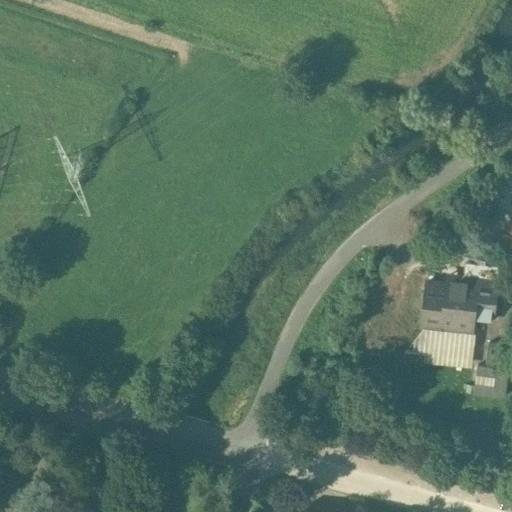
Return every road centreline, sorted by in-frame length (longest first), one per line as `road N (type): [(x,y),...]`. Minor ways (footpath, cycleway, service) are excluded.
road 1 (unclassified): [(511,129),(400,209),(336,267),(284,350),(255,448)]
road 2 (unclassified): [(255,448),(469,511)]
road 3 (residential): [(146,416),(0,374)]
